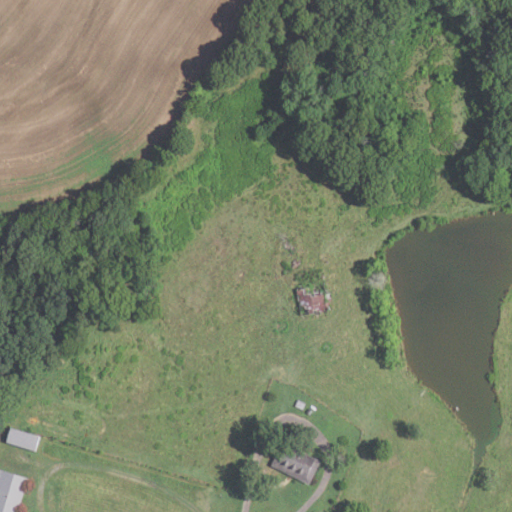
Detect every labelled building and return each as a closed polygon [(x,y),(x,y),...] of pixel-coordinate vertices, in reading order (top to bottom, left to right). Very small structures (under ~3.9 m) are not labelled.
[(327,312),(300,315),(297,288),(324,285),(327,312)] [(303,409),(305,403),(298,400),(295,406),(303,409)] [(35,451),(40,436),(11,428),(7,443),(35,451)] [(310,485),(322,461),(302,452),(300,456),(280,446),(270,466),(310,485)] [(0,511),(0,469),(28,478),(18,511),(0,511)]
